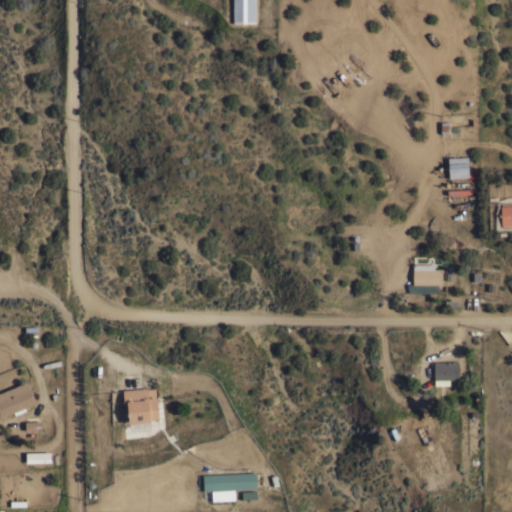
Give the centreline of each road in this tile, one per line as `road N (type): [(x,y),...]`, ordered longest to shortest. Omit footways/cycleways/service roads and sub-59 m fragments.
road 1 (residential): [(511,319),(118,311)]
road 2 (residential): [(118,311),(84,302),(75,281),(68,0)]
